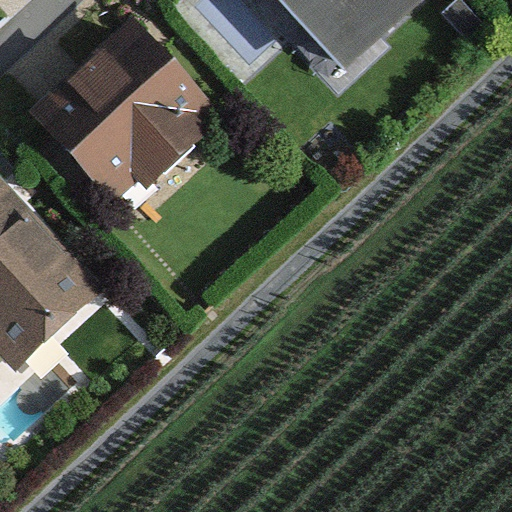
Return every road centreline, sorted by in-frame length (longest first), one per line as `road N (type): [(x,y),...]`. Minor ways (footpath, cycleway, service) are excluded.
road 1 (track): [(511,57),(26,511)]
road 2 (secondary): [(0,333),(122,511)]
